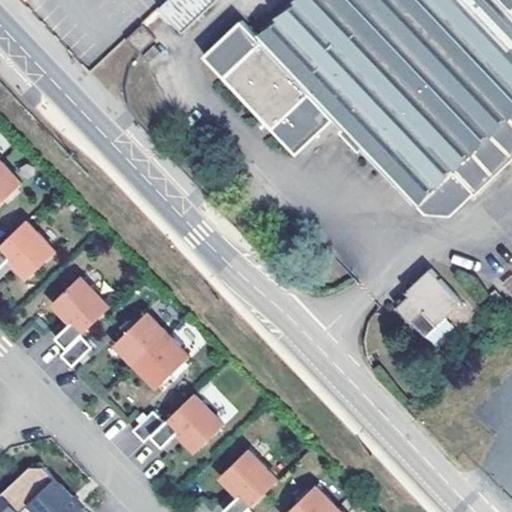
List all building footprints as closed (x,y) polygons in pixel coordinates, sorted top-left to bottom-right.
[(181,33),(216,0),(163,0),(156,8),(181,33)] [(511,159),(511,0),(297,0),(258,38),(239,19),(201,55),(297,152),(334,117),(345,127),(342,130),(363,152),(366,149),(426,211),(450,214),(475,191),(476,193),(511,159)] [(155,38),(140,22),(124,37),(138,52),(155,38)] [(152,45),(141,55),(148,61),(159,52),(152,45)] [(0,161),(0,201),(20,182),(0,161)] [(0,243),(0,264),(8,256),(27,276),(54,250),(25,220),(0,243)] [(465,299),(433,266),(397,300),(429,333),(465,299)] [(511,295),(511,275),(509,273),(500,283),(511,295)] [(79,275),(52,301),(71,321),(56,336),(66,347),(79,334),(109,306),(79,275)] [(131,325),(113,343),(135,365),(166,334),(145,312),(131,325)] [(90,346),(79,334),(66,347),(59,354),(70,365),(90,346)] [(166,334),(135,365),(156,387),(178,365),(187,356),(166,334)] [(163,421),(150,433),(161,444),(176,430),(195,450),(222,423),(193,393),(163,421)] [(150,433),(163,421),(152,410),(132,429),(143,441),(150,433)] [(246,449),(219,475),(238,495),(223,509),(226,511),(242,511),(247,508),(276,480),(246,449)] [(29,465),(0,491),(0,511),(18,511),(29,503),(36,511),(86,511),(81,507),(79,509),(68,498),(71,496),(43,465),(29,465)] [(299,499),(285,511),(329,511),(335,506),(314,484),(299,499)] [(81,507),(71,496),(68,498),(79,509),(81,507)] [(36,511),(29,503),(18,511),(36,511)]
